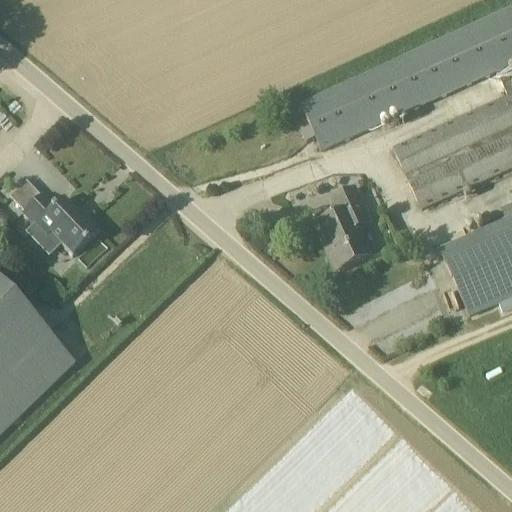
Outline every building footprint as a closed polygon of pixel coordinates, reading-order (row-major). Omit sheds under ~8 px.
[(511,170),(511,7),(504,11),(212,147),(219,167),(234,160),(246,186),(511,66),(511,96),(394,150),(422,212),(511,170)] [(353,223),(367,217),(355,190),(332,201),(339,216),(319,225),(329,247),(325,248),(337,276),(370,261),(353,223)] [(98,235),(86,223),(61,204),(54,212),(41,200),(23,217),(36,230),(41,226),(72,259),(98,235)] [(511,219),(440,252),(470,318),(511,299),(511,219)] [(97,241),(81,259),(90,267),(106,249),(97,241)] [(0,438),(74,367),(0,290),(0,438)]
